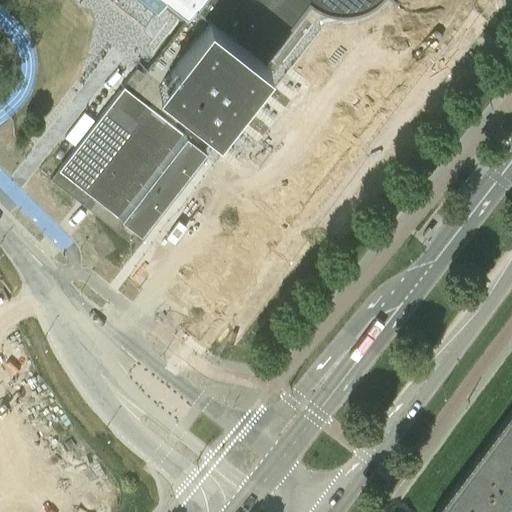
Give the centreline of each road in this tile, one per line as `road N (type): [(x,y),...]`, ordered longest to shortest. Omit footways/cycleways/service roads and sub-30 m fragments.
road 1 (tertiary): [(511,171),(279,461)]
road 2 (tertiary): [(335,511),(511,277)]
road 3 (residential): [(279,461),(121,331)]
road 4 (residential): [(107,389),(258,490)]
road 5 (residential): [(107,389),(122,424),(189,490),(200,511)]
